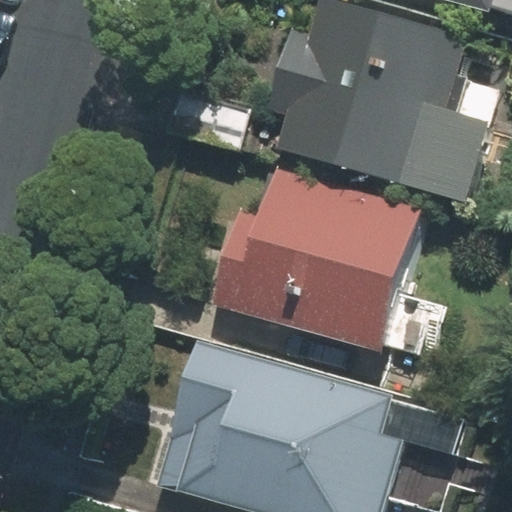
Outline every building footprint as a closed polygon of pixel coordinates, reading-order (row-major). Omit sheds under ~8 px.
[(505,44),(333,0),(293,157),(465,201),(505,44)] [(511,0),(447,0),(511,16),(511,0)] [(260,112),(194,97),(184,141),(249,157),(260,112)] [(229,315),(401,359),(439,213),(266,169),(229,315)] [(395,511),(425,398),(207,342),(167,498),(222,511),(395,511)]
